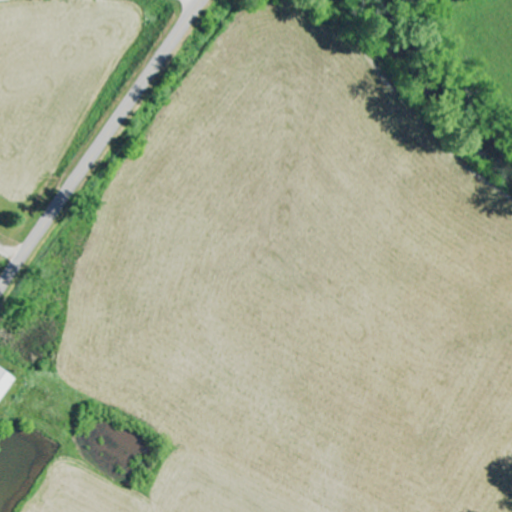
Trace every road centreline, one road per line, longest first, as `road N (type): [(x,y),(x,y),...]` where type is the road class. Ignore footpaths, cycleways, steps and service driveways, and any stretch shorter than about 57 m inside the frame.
road 1 (secondary): [(0,289),(199,0)]
road 2 (residential): [(199,0),(0,0)]
